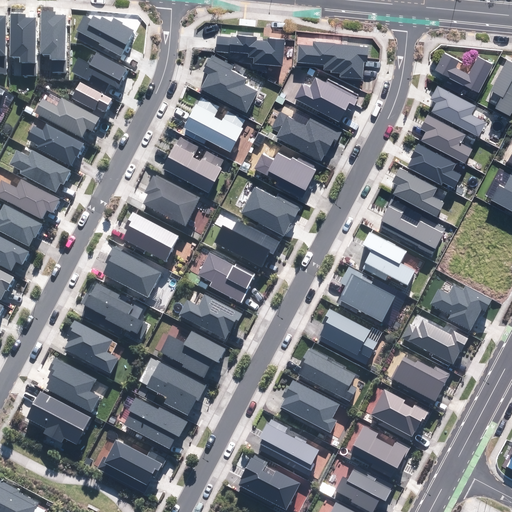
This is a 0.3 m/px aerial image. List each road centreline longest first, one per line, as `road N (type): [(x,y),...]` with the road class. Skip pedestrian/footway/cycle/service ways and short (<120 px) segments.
road 1 (residential): [(181,511),(394,113),(412,6)]
road 2 (residential): [(0,396),(167,76),(175,0)]
road 3 (residential): [(511,354),(452,468)]
